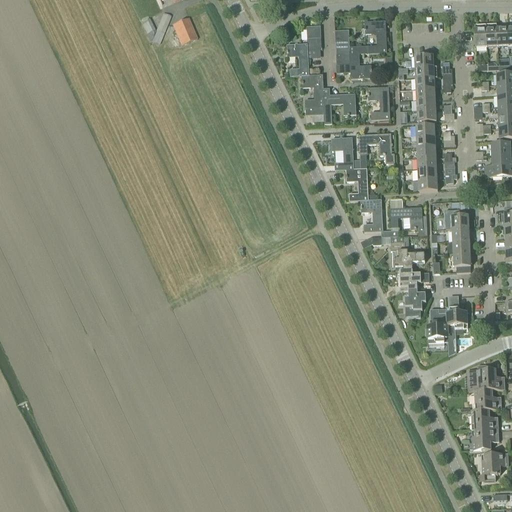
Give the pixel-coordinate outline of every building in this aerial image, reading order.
[(160,47),(172,18),(164,14),(156,32),(150,20),(141,24),(150,43),(160,47)] [(181,47),(197,40),(188,20),(172,27),(181,47)] [(368,48),(368,56),(386,55),(385,23),(375,23),(375,22),(373,22),(373,23),(364,24),(365,36),(376,36),(376,48),(368,48)] [(508,48),(507,29),(496,30),(497,48),(508,48)] [(497,48),(496,30),(485,31),(486,49),(497,48)] [(486,49),(485,31),(474,31),(475,50),(486,49)] [(307,52),(320,51),(321,51),(321,45),(306,46),(297,46),(297,45),(295,45),(295,46),(286,47),(287,59),(298,59),(299,71),(289,71),(290,79),(301,78),(301,77),(308,77),(308,60),(307,52)] [(349,49),(350,55),(350,61),(336,61),(336,75),(350,74),(351,81),(371,80),(371,67),(359,68),(359,56),(368,56),(368,48),(349,49)] [(414,69),(433,68),(433,58),(414,59),(414,69)] [(433,68),(414,69),(415,81),(434,80),(437,80),(436,68),(433,68)] [(497,88),(511,87),(511,75),(496,77),(497,88)] [(301,77),(301,78),(302,90),(313,90),(314,102),(305,102),(305,117),(323,117),(323,109),(324,109),(323,91),(322,76),(308,77),(301,77)] [(415,91),(434,90),(434,80),(415,81),(415,91)] [(497,98),(511,97),(511,87),(497,88),(497,98)] [(371,122),(390,121),(388,89),(367,90),(368,103),(379,102),(380,114),(370,114),(371,122)] [(329,90),(323,91),(324,109),(323,109),(323,117),(324,117),(324,128),(324,127),(331,126),(331,107),(343,107),(343,118),(356,117),(355,96),(329,97),(329,90)] [(416,102),(435,101),(434,90),(415,91),(416,102)] [(498,109),(511,108),(511,97),(497,98),(498,109)] [(416,113),(435,112),(435,101),(416,102),(416,113)] [(498,120),(511,119),(511,108),(498,109),(498,120)] [(435,112),(416,113),(417,125),(436,124),(435,112)] [(499,131),(511,130),(511,119),(498,120),(499,131)] [(416,140),(435,139),(434,128),(410,129),(411,140),(416,140)] [(511,130),(499,131),(499,142),(511,141),(511,130)] [(391,156),(390,136),(359,138),(359,156),(367,156),(366,147),(378,146),(379,158),(385,158),(385,166),(394,166),(394,156),(391,156)] [(353,172),(353,171),(352,140),(342,140),(342,139),(339,139),(339,140),(331,141),(331,153),(343,153),(343,165),(334,165),(334,173),(345,172),(353,172)] [(435,139),(416,140),(416,150),(435,149),(435,139)] [(491,157),(510,156),(510,145),(491,146),(491,157)] [(417,161),(436,160),(435,149),(416,150),(417,161)] [(510,156),(491,157),(492,168),(501,167),(510,167),(510,156)] [(417,172),(436,171),(436,160),(417,161),(417,172)] [(501,167),(502,179),(511,178),(511,166),(510,167),(501,167)] [(501,167),(492,168),(484,168),(484,179),(502,179),(501,167)] [(368,202),(366,171),(353,171),(353,172),(345,172),(346,184),(357,183),(358,195),(349,196),(349,203),(360,203),(368,202)] [(418,183),(437,182),(436,171),(417,172),(418,183)] [(437,182),(418,183),(418,194),(437,193),(437,182)] [(368,202),(360,203),(360,215),(372,215),(372,227),(363,227),(363,234),(380,234),(381,239),(383,239),(390,239),(398,238),(398,232),(382,233),(381,202),(368,202)] [(505,216),(501,216),(501,224),(504,224),(505,229),(511,228),(511,209),(504,210),(505,216)] [(422,218),(421,210),(389,211),(390,230),(398,230),(397,220),(409,220),(410,231),(418,231),(418,238),(427,237),(426,218),(422,218)] [(454,218),(451,219),(451,228),(452,231),(468,231),(468,218),(467,218),(467,212),(453,212),(454,218)] [(468,231),(452,231),(452,244),(469,243),(468,231)] [(398,238),(390,239),(390,245),(391,253),(392,253),(393,268),(395,268),(395,273),(403,273),(403,272),(412,271),(412,265),(424,264),(424,255),(407,256),(407,252),(409,252),(408,239),(398,240),(398,238)] [(469,243),(452,244),(453,256),(470,255),(469,243)] [(470,255),(453,256),(453,259),(453,269),(456,269),(456,275),(470,274),(470,268),(470,259),(470,255)] [(403,280),(399,280),(400,293),(408,293),(408,292),(417,291),(417,285),(429,284),(428,275),(412,276),(412,271),(403,272),(403,273),(403,280)] [(408,300),(404,300),(405,313),(405,320),(420,320),(420,312),(422,312),(421,304),(425,304),(425,295),(417,295),(417,291),(408,292),(408,293),(408,300)] [(450,311),(446,311),(446,316),(446,319),(447,328),(448,337),(455,337),(455,332),(467,331),(466,314),(459,315),(458,298),(449,299),(450,311)] [(431,332),(427,333),(427,342),(435,341),(435,345),(448,344),(448,337),(447,328),(446,319),(446,316),(439,317),(439,312),(430,312),(431,332)] [(477,372),(472,373),(473,393),(474,393),(478,393),(492,392),(505,392),(504,379),(495,379),(495,372),(490,372),(490,367),(477,368),(477,372)] [(478,393),(474,393),(475,413),(489,412),(501,412),(501,399),(492,400),(492,392),(478,393)] [(475,413),(471,413),(472,433),(477,433),(498,432),(497,419),(489,420),(489,412),(475,413)] [(477,433),(472,433),(473,453),(491,453),(490,445),(499,444),(498,432),(477,433)] [(336,437),(318,446),(323,454),(328,452),(333,462),(345,457),(336,437)] [(286,457),(285,457),(286,458),(294,475),(303,470),(295,453),(286,457)] [(481,457),(482,477),(482,483),(495,483),(495,478),(497,477),(500,477),(500,469),(508,468),(507,456),(481,457)] [(285,457),(277,461),(277,462),(285,479),(294,475),(286,458),(285,457)] [(268,465),(268,466),(276,483),(285,479),(277,462),(277,461),(276,461),(276,462),(269,466),(268,465)] [(268,465),(259,469),(260,470),(268,487),(276,483),(268,466),(268,465)] [(251,473),(251,474),(259,491),(268,487),(260,470),(259,469),(259,470),(251,474),(251,473)] [(251,473),(242,478),(250,496),(259,491),(251,474),(251,473)] [(354,476),(336,485),(340,494),(358,485),(354,476)] [(242,478),(233,482),(234,482),(242,500),(250,496),(242,478)] [(225,486),(225,487),(233,504),(242,500),(234,482),(233,482),(233,483),(225,486)] [(358,485),(340,494),(345,502),(362,494),(362,493),(362,494),(358,486),(359,486),(358,485)] [(225,486),(216,490),(216,491),(225,508),(233,504),(225,487),(225,486)] [(208,494),(207,494),(208,495),(215,511),(216,511),(225,508),(216,491),(216,490),(215,490),(216,491),(208,495),(208,494)] [(207,494),(199,498),(199,499),(205,511),(215,511),(208,495),(207,494)] [(362,494),(345,502),(349,511),(366,503),(367,502),(362,494)] [(198,499),(190,503),(193,511),(205,511),(199,499),(199,498),(198,499)] [(366,503),(349,511),(368,511),(370,511),(371,511),(370,511),(366,503),(367,503),(367,502),(366,503)]
